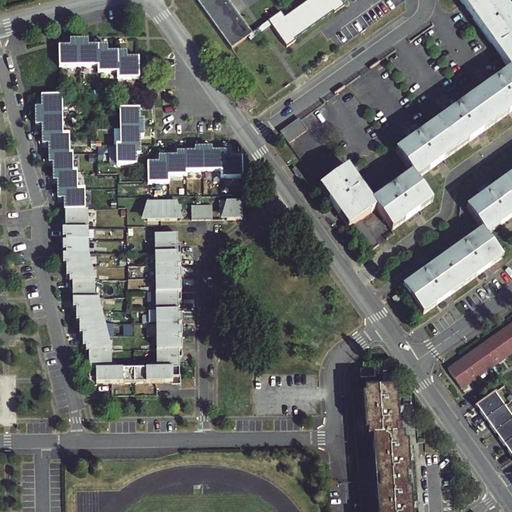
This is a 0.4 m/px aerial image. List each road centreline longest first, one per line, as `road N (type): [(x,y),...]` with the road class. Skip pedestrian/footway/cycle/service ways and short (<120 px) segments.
road 1 (residential): [(0,62),(39,207),(38,258),(80,441)]
road 2 (residential): [(206,439),(204,261),(292,197)]
road 3 (residential): [(206,439),(336,437),(334,367),(384,325)]
road 4 (residential): [(251,138),(416,22),(425,0)]
road 5 (residential): [(511,135),(456,175),(440,221),(354,283)]
road 6 (residential): [(367,301),(460,234),(463,197),(511,163)]
road 7 (residential): [(152,0),(251,138)]
road 8 (residential): [(411,365),(502,491)]
road 9 (residential): [(80,441),(206,439)]
road 10 (residential): [(411,365),(511,293)]
